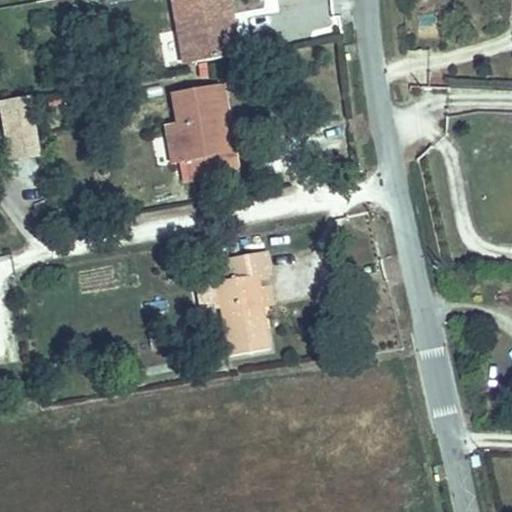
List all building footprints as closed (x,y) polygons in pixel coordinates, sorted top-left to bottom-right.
[(235,39),(228,0),(174,0),(173,0),(178,31),(189,29),(195,63),(245,54),(242,38),(235,39)] [(428,85),(430,55),(388,54),(386,84),(428,85)] [(222,156),(216,123),(228,121),(222,85),(173,94),(177,123),(184,162),(190,161),(194,183),(238,175),(234,154),(222,156)] [(34,117),(30,98),(1,103),(5,123),(34,117)] [(41,157),(34,117),(5,123),(12,163),(41,157)] [(184,162),(177,123),(163,125),(170,164),(184,162)] [(263,307),(257,276),(268,274),(270,273),(266,253),(224,260),(228,281),(215,283),(228,358),(270,351),(263,307)] [(273,305),(268,274),(257,276),(263,307),(273,305)] [(135,289),(130,305),(145,309),(149,293),(135,289)]
